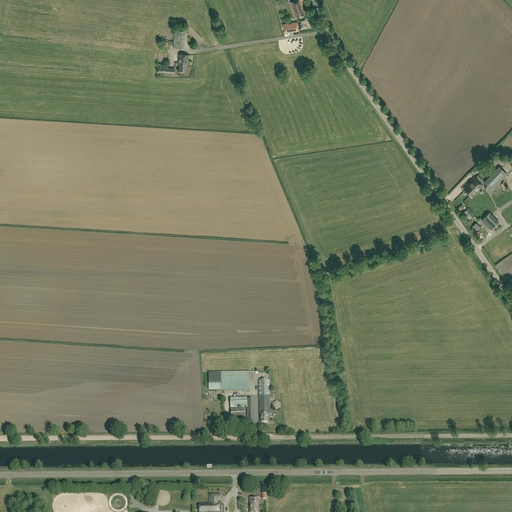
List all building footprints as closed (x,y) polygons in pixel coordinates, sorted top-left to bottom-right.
[(295,18),(306,14),(301,0),(297,0),(290,2),(295,18)] [(288,23),(283,24),(285,33),(289,32),(289,31),(292,31),(292,32),(297,31),(296,22),(291,23),(291,24),(288,24),(288,23)] [(184,49),(185,30),(175,30),(174,48),(184,49)] [(188,64),(189,54),(179,54),(178,64),(179,64),(179,70),(187,71),(187,64),(188,64)] [(489,193),(507,174),(499,166),(484,183),(487,186),(485,188),(489,193)] [(472,197),(483,185),(475,177),(470,182),(468,184),(463,189),(472,197)] [(495,217),(489,212),(481,220),(491,229),(499,221),(495,217)] [(221,385),(221,391),(250,390),(250,385),(249,372),(220,372),(221,378),(221,385)] [(269,415),(269,399),(270,399),(270,381),(259,381),(259,400),(260,400),(260,412),(261,412),(261,423),(268,423),(268,415),(269,415)] [(247,399),(247,398),(230,398),(230,400),(231,408),(247,408),(247,421),(254,421),(254,399),(247,399)] [(276,411),(280,408),(280,404),(276,401),(272,404),(272,408),(276,411)] [(231,419),(244,418),(244,409),(231,409),(231,419)] [(216,505),(221,505),(221,502),(221,495),(209,496),(209,504),(216,504),(216,505)] [(249,511),(259,511),(259,498),(249,498),(249,511)]
